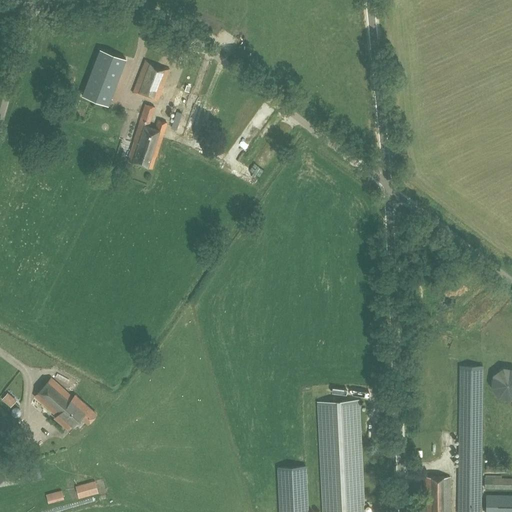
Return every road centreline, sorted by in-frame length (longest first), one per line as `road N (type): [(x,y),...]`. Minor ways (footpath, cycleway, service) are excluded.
road 1 (unclassified): [(404,511),(387,185)]
road 2 (unclassified): [(387,185),(137,0)]
road 3 (unclassified): [(387,185),(370,0)]
road 4 (unclassified): [(511,281),(387,185)]
road 5 (unclassified): [(0,130),(35,5)]
